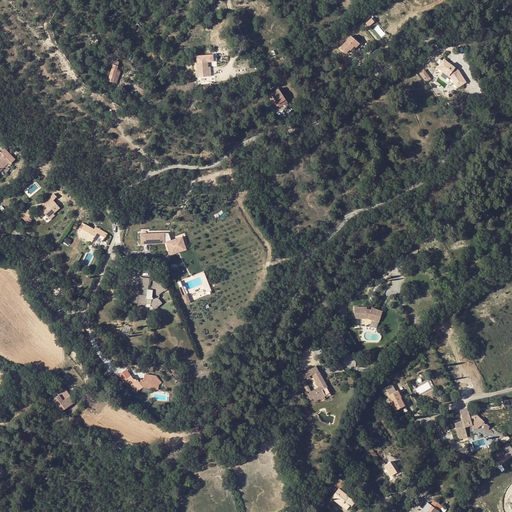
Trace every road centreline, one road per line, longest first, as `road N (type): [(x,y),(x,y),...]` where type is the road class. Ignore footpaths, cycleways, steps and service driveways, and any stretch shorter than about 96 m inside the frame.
road 1 (residential): [(511,2),(478,29),(437,34),(307,127),(250,139),(198,168),(163,168),(129,188),(118,201),(115,236),(90,305),(53,307),(39,292),(22,234),(0,226)]
road 2 (residential): [(511,91),(422,182),(352,213),(309,252),(308,268),(348,363)]
road 3 (residential): [(511,389),(431,414),(424,423),(433,460),(397,501)]
